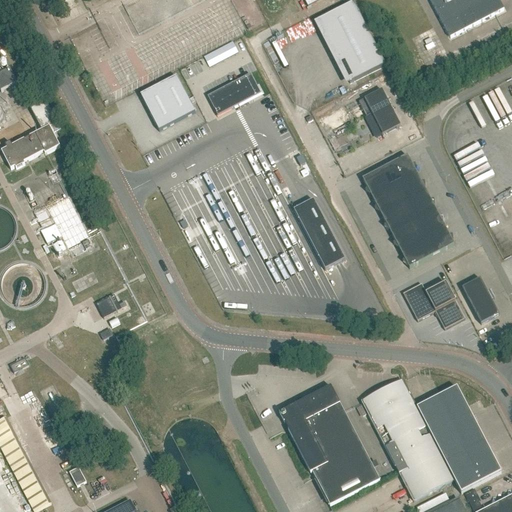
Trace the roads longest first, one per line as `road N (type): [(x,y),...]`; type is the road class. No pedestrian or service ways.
road 1 (tertiary): [(224,342),(189,320),(22,0)]
road 2 (unclassified): [(410,356),(406,329),(269,67)]
road 3 (unclassified): [(511,71),(441,111),(433,134),(511,295)]
road 4 (tertiary): [(410,356),(224,342)]
road 5 (unclassified): [(284,511),(228,402),(224,342)]
